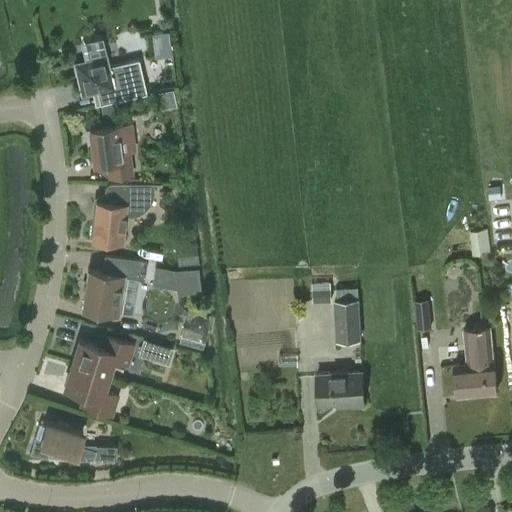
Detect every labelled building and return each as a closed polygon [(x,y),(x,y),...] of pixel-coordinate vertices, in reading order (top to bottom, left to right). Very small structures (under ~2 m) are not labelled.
[(169,54),(167,32),(151,33),(154,56),(169,54)] [(92,92),(94,104),(129,97),(121,62),(108,65),(106,55),(74,63),(82,94),(92,92)] [(132,174),(129,152),(135,151),(131,122),(85,128),(87,145),(91,144),(93,164),(106,163),(108,177),(132,174)] [(160,182),(126,182),(112,182),(110,182),(104,190),(111,197),(117,197),(116,202),(96,200),(93,225),(90,224),(89,236),(92,236),(92,238),(122,241),(124,216),(131,215),(138,213),(144,210),(149,204),(152,198),(154,191),(153,183),(160,183),(160,182)] [(489,198),(501,197),(500,185),(488,186),(489,198)] [(490,204),(492,252),(511,251),(510,203),(490,204)] [(487,239),(472,242),(473,253),(489,251),(487,239)] [(193,242),(175,244),(178,264),(196,262),(193,242)] [(88,267),(81,309),(82,310),(82,308),(92,310),(118,314),(122,287),(118,286),(120,276),(144,279),(147,260),(104,255),(101,271),(89,269),(89,267),(88,267)] [(197,266),(175,268),(178,290),(200,288),(197,266)] [(331,282),(312,283),(314,302),(332,301),(331,282)] [(337,340),(361,338),(359,298),(335,300),(337,340)] [(428,313),(416,314),(418,328),(430,326),(428,313)] [(454,363),(457,395),(497,391),(495,360),(494,360),(490,326),(464,328),(467,362),(454,363)] [(71,362),(107,374),(112,359),(126,363),(132,342),(104,333),(100,345),(79,338),(71,362)] [(144,338),(139,353),(166,361),(171,347),(144,338)] [(103,388),(107,374),(71,362),(64,386),(85,393),(81,404),(110,413),(117,393),(103,388)] [(348,402),(348,406),(364,405),(363,370),(317,373),(318,403),(348,402)] [(39,421),(29,452),(42,455),(48,455),(50,450),(61,453),(60,457),(67,458),(80,458),(86,458),(93,458),(96,449),(78,443),(83,429),(45,417),(44,423),(39,421)] [(219,443),(217,449),(228,452),(232,441),(226,439),(219,443)]
